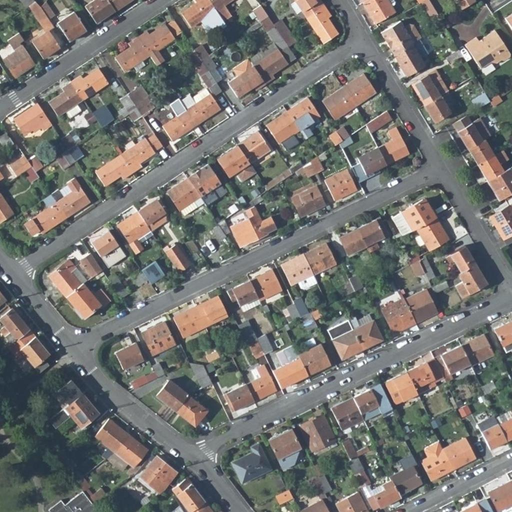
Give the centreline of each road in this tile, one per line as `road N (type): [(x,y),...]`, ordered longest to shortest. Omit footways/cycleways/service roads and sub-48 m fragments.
road 1 (residential): [(363,42),(12,276)]
road 2 (residential): [(439,171),(72,352)]
road 3 (residential): [(511,301),(194,460)]
road 4 (residential): [(0,107),(161,0)]
road 5 (residential): [(72,352),(194,460)]
road 6 (residential): [(439,171),(363,42)]
road 7 (residential): [(511,291),(439,171)]
